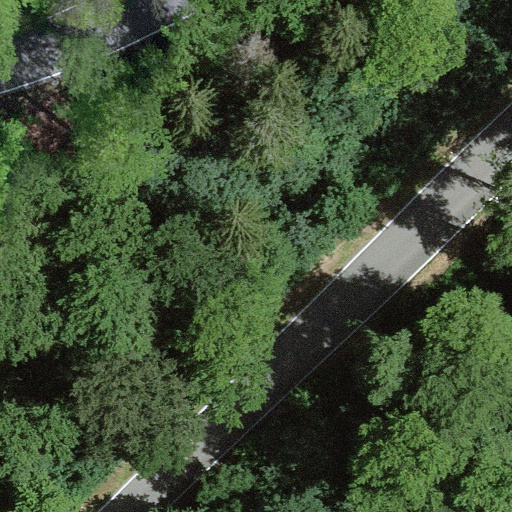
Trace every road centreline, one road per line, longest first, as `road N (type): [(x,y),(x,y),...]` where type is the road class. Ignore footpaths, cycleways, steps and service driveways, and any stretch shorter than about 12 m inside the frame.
road 1 (tertiary): [(129,511),(511,139)]
road 2 (tertiary): [(148,0),(0,59)]
